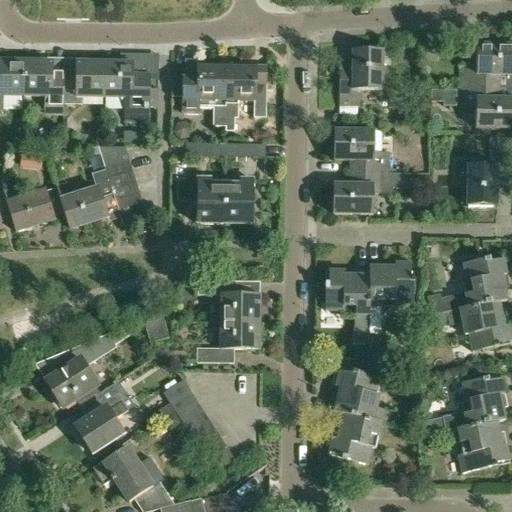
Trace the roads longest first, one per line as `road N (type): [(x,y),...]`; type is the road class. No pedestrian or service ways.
road 1 (residential): [(321,511),(293,486),(295,241)]
road 2 (residential): [(247,29),(28,32),(0,0)]
road 3 (residential): [(295,241),(297,26)]
road 4 (residential): [(297,26),(511,12)]
road 5 (residential): [(295,241),(422,233)]
